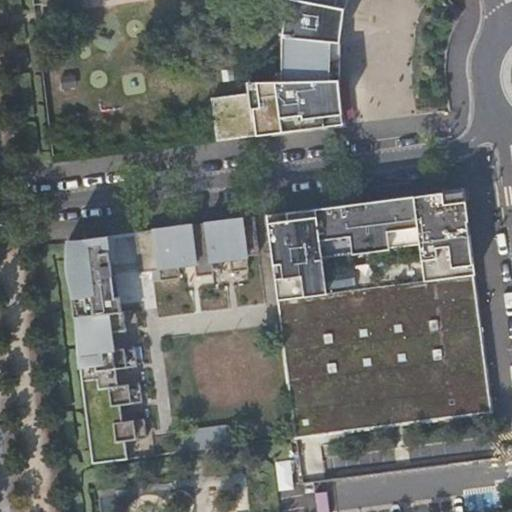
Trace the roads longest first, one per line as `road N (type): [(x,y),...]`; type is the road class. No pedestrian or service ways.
road 1 (residential): [(504,116),(471,143),(444,149),(0,204)]
road 2 (unknown): [(119,190),(164,446)]
road 3 (unknown): [(273,171),(292,315)]
